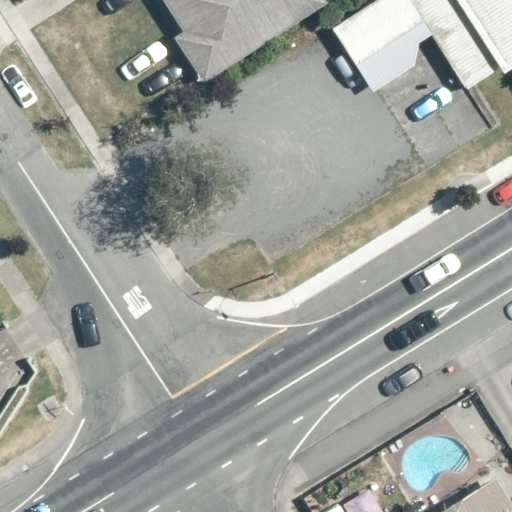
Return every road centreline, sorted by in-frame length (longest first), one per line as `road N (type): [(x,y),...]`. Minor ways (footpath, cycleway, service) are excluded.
road 1 (secondary): [(511,247),(174,454)]
road 2 (residential): [(174,454),(171,399),(0,131)]
